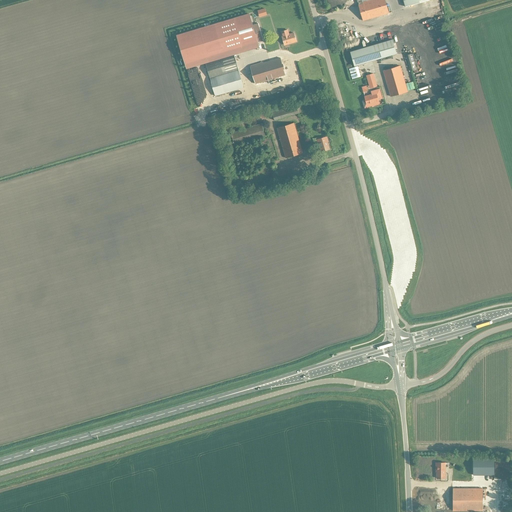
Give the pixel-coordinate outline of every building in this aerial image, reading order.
[(372,0),(358,4),(363,20),(389,13),(385,0),(372,0)] [(249,14),(177,36),(186,64),(263,41),(258,23),(253,25),(249,14)] [(296,41),(294,33),(289,34),(288,30),(281,32),(282,36),(285,45),(296,41)] [(354,66),(397,54),(392,39),(350,51),(354,66)] [(411,71),(418,69),(414,53),(406,55),(411,71)] [(210,78),(238,70),(234,56),(206,64),(210,78)] [(255,84),(285,75),(280,58),(250,67),(255,84)] [(390,96),(408,91),(400,66),(383,71),(390,96)] [(238,70),(210,78),(215,96),(244,88),(238,70)] [(366,75),(369,85),(376,83),(373,73),(366,75)] [(379,103),(379,102),(378,99),(382,98),(379,89),(371,91),(372,94),(365,96),(365,99),(362,100),(365,108),(379,103)] [(275,120),(298,113),(295,102),(271,109),(275,120)] [(285,158),(303,153),(294,123),(277,128),(285,158)] [(261,124),(240,130),(231,133),(234,145),(265,136),(261,124)] [(321,152),(329,149),(327,141),(328,141),(327,136),(317,139),(319,148),(320,148),(321,152)] [(494,458),(473,458),(473,475),(494,475),(494,458)] [(445,478),(445,463),(436,463),(436,469),(437,469),(437,478),(445,478)] [(482,511),(482,488),(453,488),(453,511),(482,511)]
